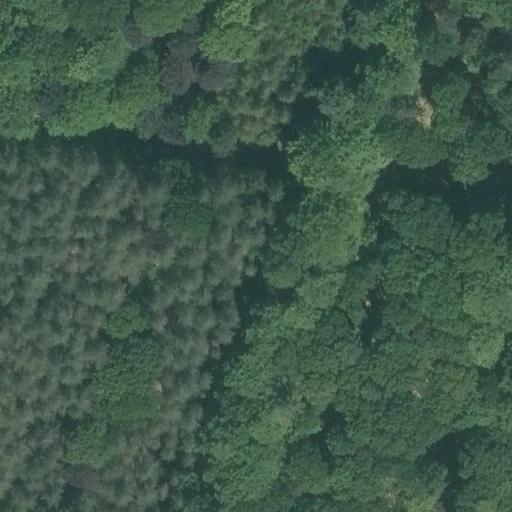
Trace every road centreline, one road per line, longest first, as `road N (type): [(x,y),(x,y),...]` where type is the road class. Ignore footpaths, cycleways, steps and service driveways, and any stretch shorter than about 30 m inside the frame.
road 1 (track): [(215,511),(383,0)]
road 2 (track): [(510,239),(289,169),(0,121)]
